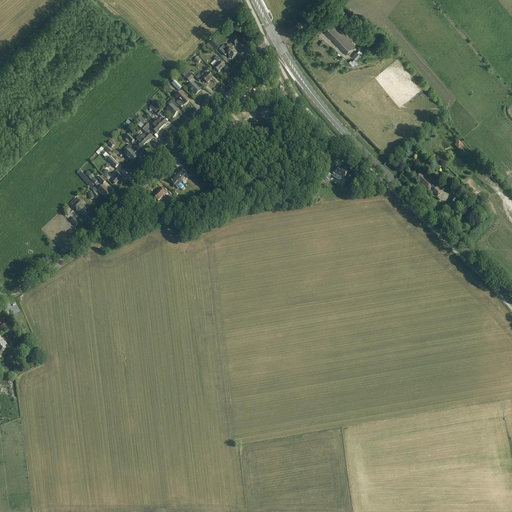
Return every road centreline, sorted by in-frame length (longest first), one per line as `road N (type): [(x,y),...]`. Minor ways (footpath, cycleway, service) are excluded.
road 1 (primary): [(511,296),(311,93)]
road 2 (tertiary): [(3,298),(70,255),(147,180)]
road 3 (residential): [(147,180),(144,164),(215,94),(228,97)]
